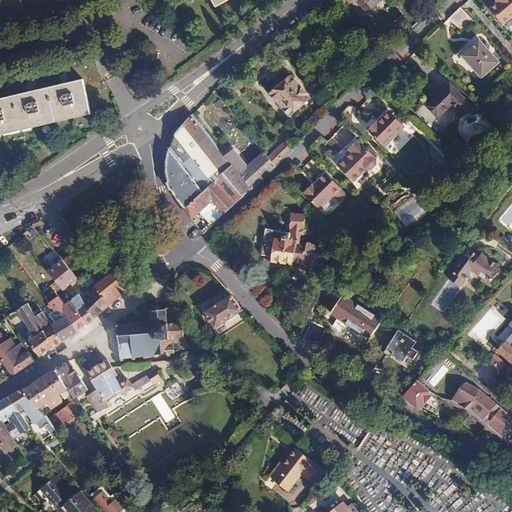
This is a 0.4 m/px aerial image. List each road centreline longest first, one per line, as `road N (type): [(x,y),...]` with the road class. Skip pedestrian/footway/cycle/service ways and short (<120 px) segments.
road 1 (residential): [(511,488),(486,463),(314,357),(214,264),(190,252)]
road 2 (residential): [(190,252),(452,0)]
road 3 (tertiary): [(0,394),(117,317),(162,277)]
road 4 (tertiary): [(147,139),(244,44)]
road 5 (tertiary): [(244,44),(130,116)]
